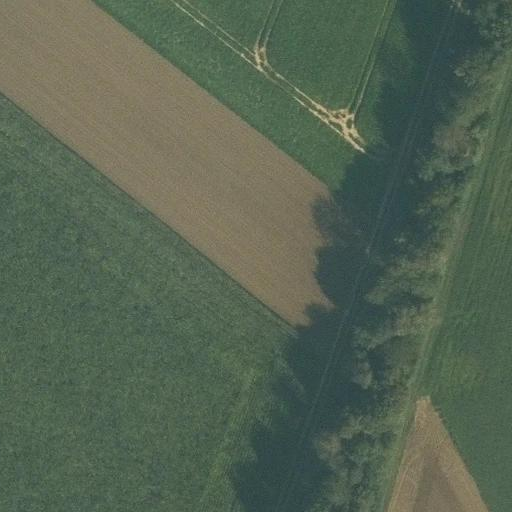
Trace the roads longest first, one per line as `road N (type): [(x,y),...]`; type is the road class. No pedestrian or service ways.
road 1 (track): [(281,511),(461,0)]
road 2 (track): [(511,65),(383,511)]
